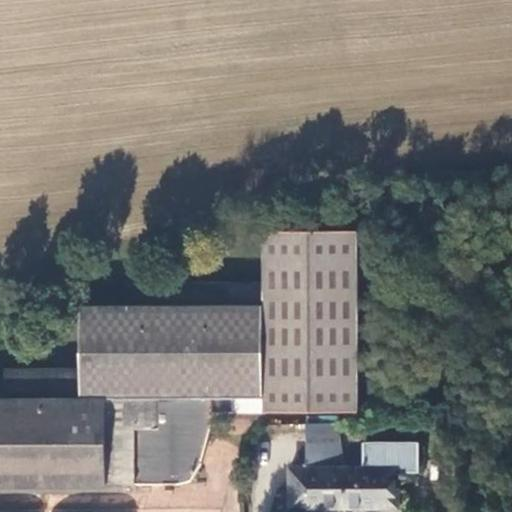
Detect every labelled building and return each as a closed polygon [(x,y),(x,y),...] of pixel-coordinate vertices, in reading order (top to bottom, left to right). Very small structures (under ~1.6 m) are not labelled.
[(268,413),(362,413),(362,231),(267,232),(267,282),(173,282),(174,304),(83,305),(83,368),(6,369),(7,399),(0,398),(0,488),(110,490),(111,487),(136,488),(137,484),(179,486),(192,483),(203,466),(217,413),(234,413),(234,414),(268,415),(268,413)] [(308,464),(344,464),(340,422),(308,422),(308,464)] [(365,440),(365,463),(403,464),(403,471),(422,472),(422,439),(365,440)] [(345,508),(344,464),(308,464),(290,463),(289,508),(345,508)] [(403,464),(365,463),(344,464),(345,508),(402,508),(403,471),(403,464)]
